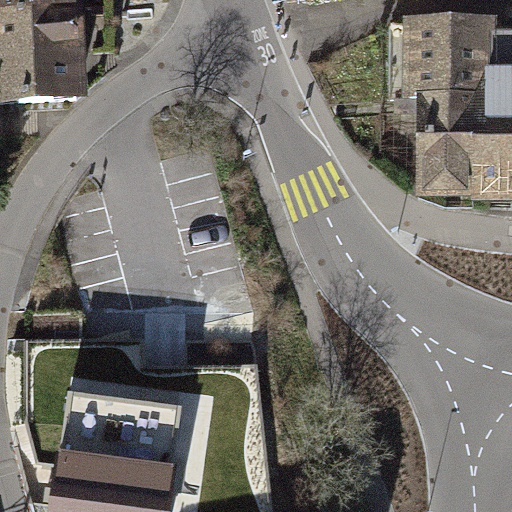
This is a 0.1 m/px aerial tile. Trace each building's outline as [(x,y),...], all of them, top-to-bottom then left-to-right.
[(71,0),(0,0),(0,12),(72,10),(71,0)] [(72,10),(0,12),(0,58),(74,55),(72,10)] [(391,100),(419,100),(419,99),(490,99),(490,28),(489,23),(391,23),(391,100)] [(490,108),(511,108),(511,28),(490,28),(490,99),(490,108)] [(74,55),(0,58),(0,104),(76,101),(74,64),(74,55)] [(419,99),(419,100),(420,194),(473,194),(472,141),(490,141),(490,108),(490,99),(419,99)] [(472,141),(473,194),(511,193),(511,108),(490,108),(490,141),(472,141)] [(166,511),(180,412),(69,397),(52,511),(166,511)]
